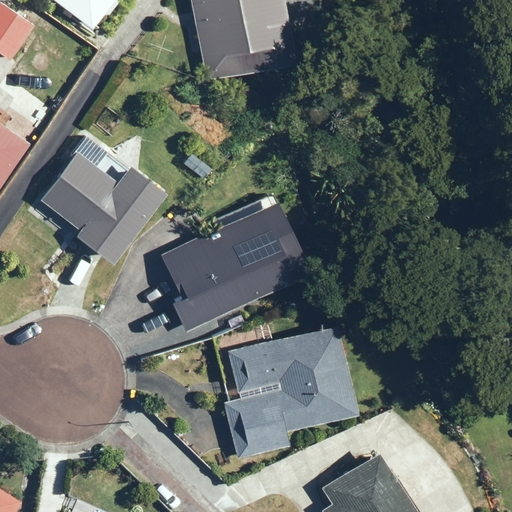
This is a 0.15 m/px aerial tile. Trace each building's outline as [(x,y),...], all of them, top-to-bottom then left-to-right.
[(0,0),(0,51),(7,56),(31,21),(0,0)] [(57,0),(61,3),(58,7),(66,13),(68,9),(87,24),(98,9),(103,8),(109,0),(57,0)] [(187,0),(203,76),(291,59),(278,0),(187,0)] [(0,175),(26,139),(0,121),(0,175)] [(76,225),(72,230),(107,257),(161,186),(125,159),(122,162),(83,133),(36,195),(76,225)] [(189,152),(182,161),(201,175),(208,165),(189,152)] [(267,194),(156,252),(177,294),(168,299),(183,328),(304,265),(267,194)] [(237,396),(221,400),(235,453),(286,440),(282,425),(353,407),(330,318),(224,345),(237,396)] [(317,482),(329,500),(319,506),(322,511),(416,511),(373,445),(317,482)] [(0,511),(11,511),(18,502),(0,491),(0,511)]
